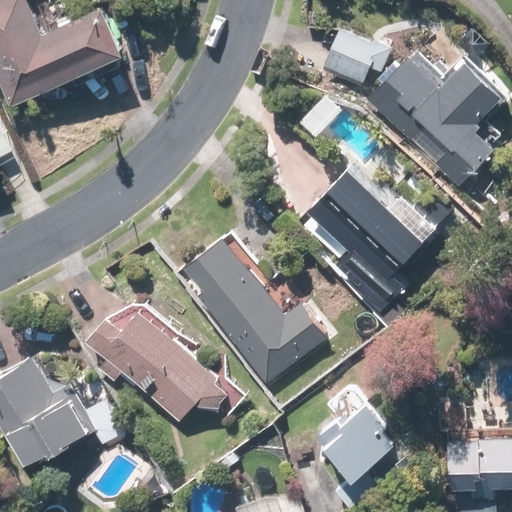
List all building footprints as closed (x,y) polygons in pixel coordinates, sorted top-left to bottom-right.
[(37,0),(0,0),(0,62),(18,101),(133,48),(111,2),(51,29),(37,0)] [(393,43),(344,23),(329,60),(367,76),(373,62),(384,66),(393,43)] [(421,42),(373,93),(463,179),(500,140),(481,122),(486,118),(483,115),(510,86),(469,47),(448,68),(421,42)] [(356,160),(316,200),(359,243),(343,259),(387,303),(414,277),(400,263),(463,201),(441,178),(408,212),(356,160)] [(211,284),(203,289),(268,378),(332,332),(306,296),(290,308),(268,278),(273,274),(237,224),(191,257),(211,284)] [(154,295),(120,305),(94,331),(109,347),(99,357),(117,377),(129,366),(178,417),(202,394),(214,406),(235,386),(219,370),(223,366),(154,295)] [(46,348),(0,369),(0,404),(26,460),(100,426),(76,375),(61,382),(46,348)] [(352,421),(329,441),(357,472),(341,487),(356,504),(385,478),(371,463),(399,437),(387,425),(394,419),(372,395),(349,417),(352,421)] [(511,425),(455,430),(459,479),(476,477),(477,492),(502,490),(501,476),(511,474),(511,425)]
